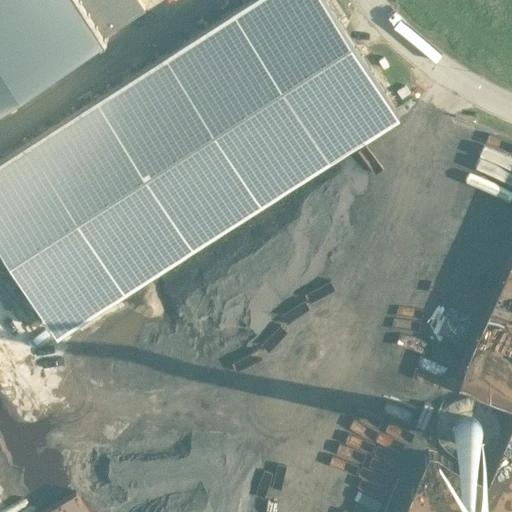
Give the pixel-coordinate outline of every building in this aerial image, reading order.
[(324,0),(244,0),(0,156),(0,233),(57,322),(393,106),(324,0)] [(0,0),(0,100),(106,32),(85,0),(0,0)] [(442,122),(424,171),(443,178),(461,129),(442,122)] [(511,210),(494,261),(504,264),(511,241),(511,210)] [(446,284),(462,288),(474,243),(458,238),(446,284)] [(366,327),(314,387),(331,401),(383,341),(366,327)] [(184,342),(117,404),(135,424),(202,363),(184,342)] [(505,394),(504,382),(464,358),(461,358),(463,370),(468,381),(471,398),(443,342),(432,344),(440,393),(433,396),(435,409),(459,424),(461,436),(466,446),(476,452),(468,466),(479,461),(489,445),(487,436),(493,433),(497,426),(496,425),(494,413),(505,394)] [(96,422),(108,435),(128,418),(116,405),(96,422)] [(177,460),(191,443),(184,437),(170,454),(177,460)] [(50,470),(64,486),(99,453),(85,438),(50,470)] [(481,474),(482,503),(495,503),(495,508),(511,507),(511,481),(501,481),(501,473),(481,474)] [(39,500),(53,485),(43,475),(29,490),(39,500)]
